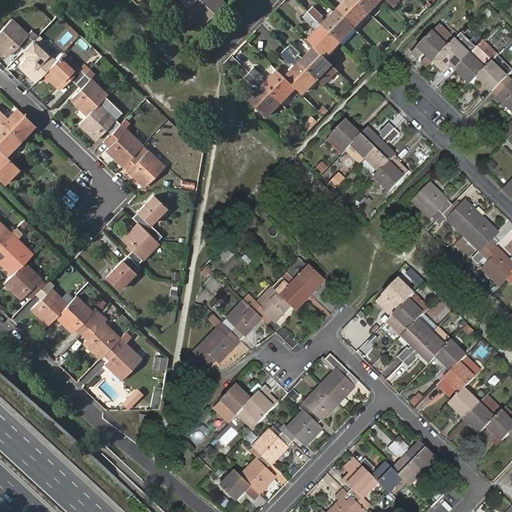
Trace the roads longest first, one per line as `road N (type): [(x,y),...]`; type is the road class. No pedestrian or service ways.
road 1 (residential): [(208,511),(0,324)]
road 2 (residential): [(0,80),(114,188),(91,214)]
road 3 (residential): [(386,393),(474,476),(473,495),(457,511)]
road 4 (residential): [(276,511),(386,393)]
road 5 (residential): [(277,358),(292,372),(329,338),(386,393)]
road 6 (residential): [(448,147),(466,127),(415,79),(397,97)]
